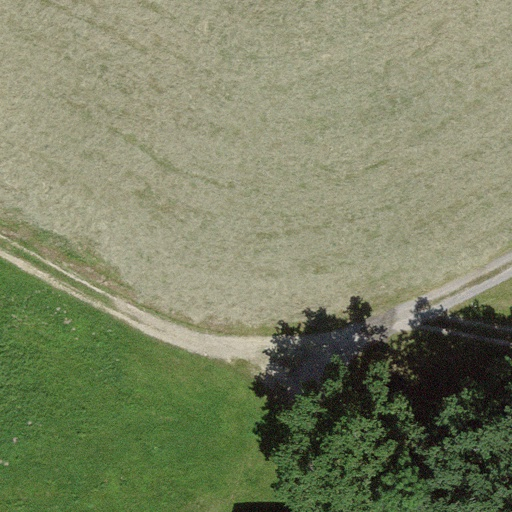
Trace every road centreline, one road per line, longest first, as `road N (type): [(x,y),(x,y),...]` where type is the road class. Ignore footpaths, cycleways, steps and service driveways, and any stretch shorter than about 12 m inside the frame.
road 1 (track): [(0,233),(195,333),(312,359)]
road 2 (track): [(312,359),(511,260)]
road 3 (track): [(364,511),(338,487),(312,359)]
